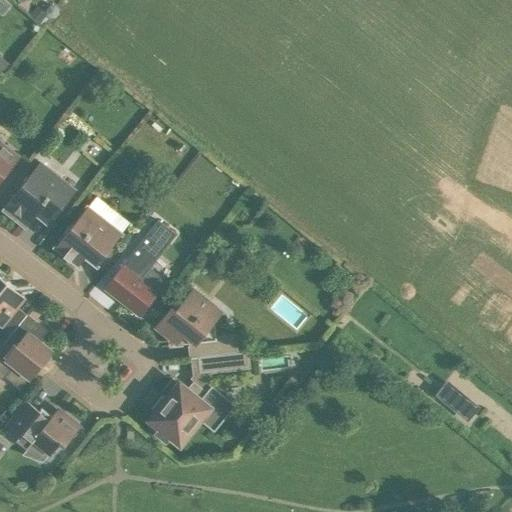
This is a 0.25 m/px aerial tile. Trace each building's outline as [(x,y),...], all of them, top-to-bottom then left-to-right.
[(30,16),(40,23),(47,14),(37,6),(30,16)] [(0,56),(0,71),(4,75),(11,65),(0,56)] [(0,180),(18,158),(0,143),(0,141),(1,140),(0,138),(0,180)] [(50,221),(75,191),(40,164),(4,209),(7,211),(5,214),(14,222),(17,219),(26,226),(38,211),(50,221)] [(96,266),(121,235),(87,208),(54,248),(64,256),(63,257),(69,262),(70,261),(78,267),(85,258),(96,266)] [(139,316),(157,294),(139,280),(175,235),(158,221),(104,289),(139,316)] [(0,343),(2,345),(26,315),(16,307),(24,298),(0,279),(0,343)] [(222,313),(192,289),(175,310),(171,307),(154,328),(169,340),(178,339),(179,346),(188,345),(190,359),(238,354),(236,335),(216,337),(214,325),(213,324),(222,313)] [(26,315),(2,345),(0,347),(0,379),(2,381),(13,367),(29,380),(52,351),(32,335),(39,326),(26,315)] [(199,373),(248,368),(246,353),(197,359),(199,373)] [(180,384),(181,382),(180,381),(179,383),(165,400),(161,397),(151,409),(155,413),(148,421),(179,446),(199,421),(207,427),(224,407),(193,382),(186,390),(180,384)] [(38,411),(24,400),(4,426),(18,438),(15,442),(26,450),(33,442),(50,456),(59,444),(63,448),(80,427),(64,414),(57,422),(41,408),(38,411)]
